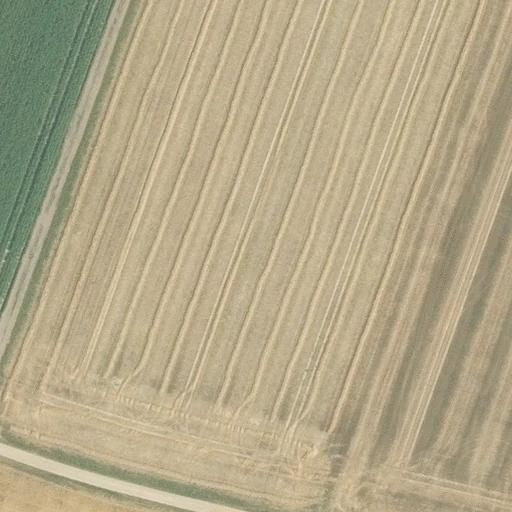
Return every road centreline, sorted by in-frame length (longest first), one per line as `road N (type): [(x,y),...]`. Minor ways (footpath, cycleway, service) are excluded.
road 1 (track): [(0,338),(123,0)]
road 2 (track): [(197,511),(0,454)]
